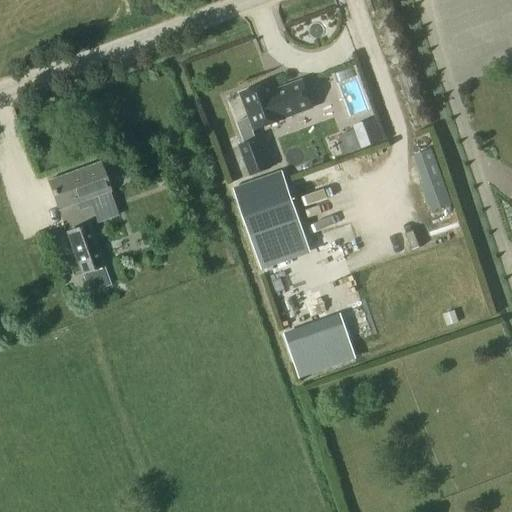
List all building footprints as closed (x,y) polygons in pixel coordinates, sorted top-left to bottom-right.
[(241,146),(252,176),(270,169),(259,139),(256,140),(253,132),(285,120),(284,117),(311,107),(302,82),(274,92),(271,83),(242,94),(251,118),(237,123),(245,144),(241,146)] [(381,142),(374,124),(355,131),(362,149),(381,142)] [(422,184),(431,211),(451,204),(431,150),(414,156),(424,183),(422,184)] [(48,182),(59,211),(82,202),(86,210),(97,206),(94,198),(110,192),(99,164),(48,182)] [(285,184),(240,201),(253,235),(298,218),(285,184)] [(90,225),(66,233),(81,275),(88,290),(110,282),(104,267),(116,262),(109,240),(97,245),(90,225)] [(286,333),(296,362),(350,343),(340,315),(286,333)]
